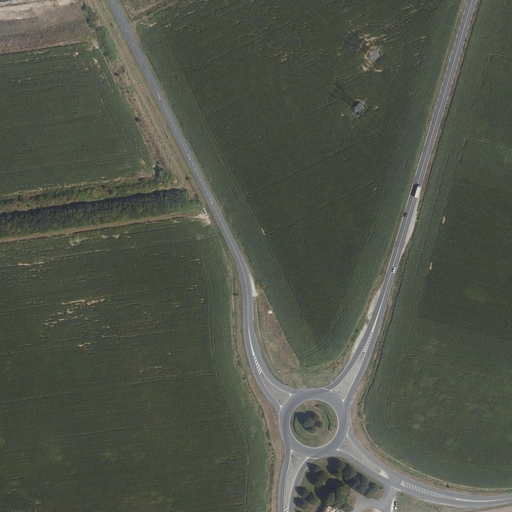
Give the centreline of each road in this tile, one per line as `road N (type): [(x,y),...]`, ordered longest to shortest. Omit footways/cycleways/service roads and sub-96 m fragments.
road 1 (tertiary): [(111,0),(236,251),(249,321)]
road 2 (primary): [(388,283),(471,0)]
road 3 (primary): [(341,413),(370,353),(388,283)]
road 4 (primary): [(388,283),(361,349),(321,396)]
